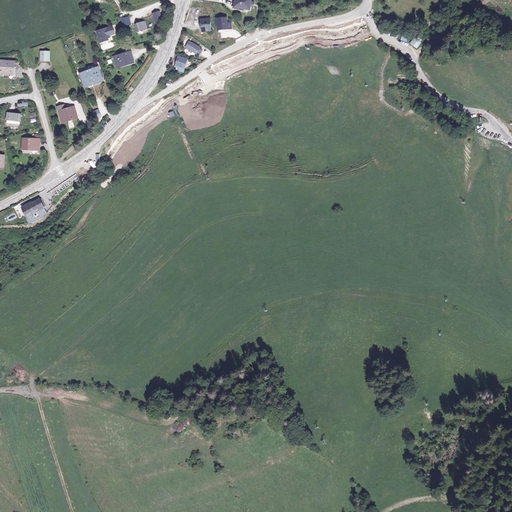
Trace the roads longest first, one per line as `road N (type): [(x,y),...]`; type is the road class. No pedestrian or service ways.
road 1 (residential): [(368,0),(364,13),(259,38),(132,106)]
road 2 (secondary): [(0,204),(59,170),(132,106)]
road 3 (track): [(412,54),(439,98),(484,113),(511,142)]
road 4 (track): [(385,511),(430,496),(511,500)]
road 5 (track): [(37,397),(72,511)]
